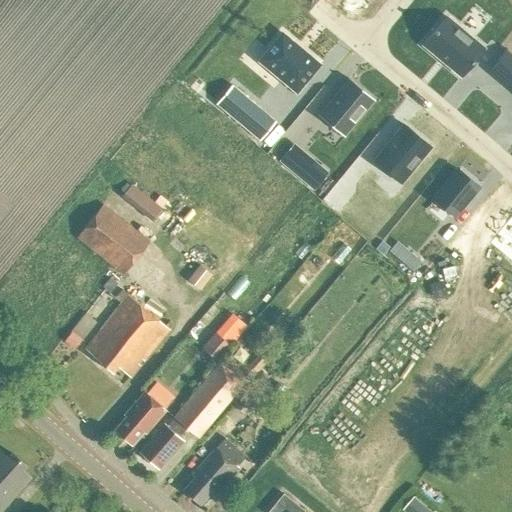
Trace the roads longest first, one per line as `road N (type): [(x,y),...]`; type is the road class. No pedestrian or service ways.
road 1 (residential): [(380,511),(511,350)]
road 2 (residential): [(511,169),(362,45)]
road 3 (secondary): [(141,511),(0,386)]
